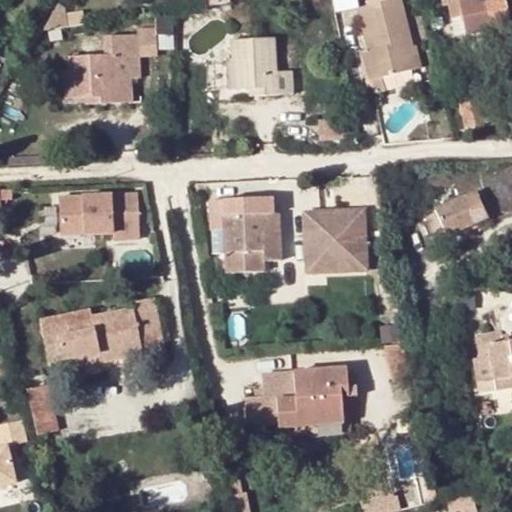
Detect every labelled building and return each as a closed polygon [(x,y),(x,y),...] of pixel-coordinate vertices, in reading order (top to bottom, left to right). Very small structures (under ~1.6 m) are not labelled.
[(372,0),(356,2),(362,48),(369,47),(373,75),(417,69),(412,40),(406,41),(399,0),(372,0)] [(457,0),(441,0),(442,6),(446,4),(449,19),(461,17),(457,0)] [(464,34),(490,30),(485,0),(457,0),(461,17),(464,34)] [(502,0),(485,0),(490,30),(492,36),(508,33),(502,0)] [(171,26),(171,11),(154,13),(154,28),(171,26)] [(461,17),(449,19),(452,36),(464,34),(461,17)] [(154,55),(154,28),(138,30),(138,37),(138,56),(154,55)] [(138,37),(104,37),(105,56),(109,55),(110,80),(126,80),(139,79),(138,56),(138,37)] [(232,89),(249,89),(260,88),(260,94),(290,93),(289,72),(275,73),(273,39),(230,41),(231,64),(232,89)] [(369,47),(362,48),(358,48),(362,77),(373,75),(369,47)] [(105,56),(67,57),(68,71),(69,98),(83,97),(95,97),(96,104),(127,103),(126,80),(110,80),(109,55),(105,56)] [(477,95),(458,98),(464,128),(483,124),(477,95)] [(354,119),(318,120),(319,140),(354,139),(354,119)] [(475,193),(433,210),(443,235),(486,218),(475,193)] [(137,198),(58,202),(60,240),(113,237),(114,244),(140,243),(137,198)] [(362,209),(302,213),(305,273),(366,269),(362,209)] [(222,211),(224,253),(262,251),(262,261),(279,260),(276,215),(243,217),(242,210),(222,211)] [(262,251),(224,253),(226,274),(263,272),(262,261),(262,251)] [(49,374),(84,367),(82,355),(137,343),(140,355),(142,364),(165,359),(152,298),(129,303),(129,309),(108,313),(90,317),(89,310),(38,320),(49,374)] [(511,341),(487,346),(495,390),(511,386),(511,341)] [(84,367),(140,355),(137,343),(82,355),(84,367)] [(340,397),(348,396),(346,369),(292,373),(293,398),(276,399),(277,428),(341,423),(340,397)] [(49,384),(27,390),(39,435),(62,429),(49,384)] [(0,488),(18,487),(14,445),(0,446),(0,488)]
